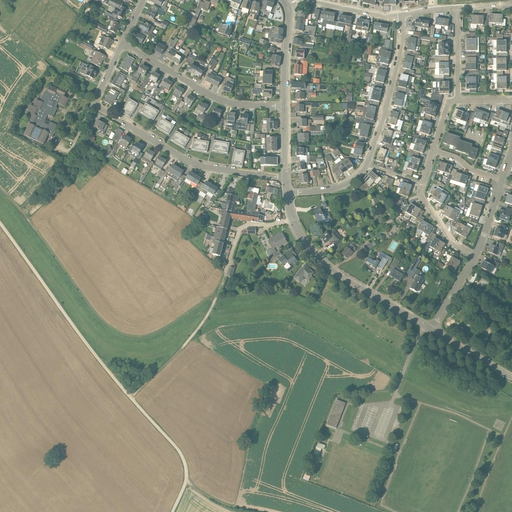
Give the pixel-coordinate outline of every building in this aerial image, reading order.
[(121,7),(123,4),(114,0),(109,0),(108,5),(115,8),(111,17),(116,19),(117,16),(123,18),(125,13),(126,13),(128,10),(121,7)] [(167,3),(161,0),(160,0),(153,0),(152,3),(161,7),(162,5),(162,6),(160,9),(166,12),(168,8),(165,7),(167,3)] [(226,0),(228,0),(227,2),(230,3),(229,6),(237,9),(241,0),(226,0)] [(249,1),(245,0),(244,0),(242,9),(249,11),(251,2),(248,1),(249,1)] [(264,0),(261,12),(259,16),(262,17),(264,12),(265,13),(268,6),(272,8),(275,1),(271,0),(264,0)] [(208,11),(210,3),(205,1),(201,9),(208,11)] [(253,2),(251,11),(250,14),(255,15),(253,20),(252,20),(251,22),(256,24),(257,21),(258,16),(260,8),(258,8),(259,4),(253,2)] [(150,18),(154,20),(157,14),(159,9),(152,6),(150,11),(149,10),(146,16),(149,17),(148,17),(150,18)] [(298,18),(305,19),(308,20),(309,13),(302,12),(299,12),(298,18)] [(325,30),(326,28),(329,13),(323,12),(322,15),(321,20),(321,23),(322,23),(322,27),(321,29),(325,30)] [(329,13),(326,28),(325,32),(327,32),(328,28),(329,28),(330,24),(331,25),(331,22),(334,22),(335,18),(335,14),(329,13)] [(338,25),(344,26),(346,17),(340,15),(339,19),(339,18),(338,25)] [(492,24),(495,24),(496,15),(490,15),(490,17),(487,17),(486,21),(486,28),(489,28),(489,27),(492,28),(492,24)] [(496,15),(495,24),(496,24),(496,27),(502,27),(505,27),(506,20),(502,20),(503,15),(496,15)] [(109,30),(109,31),(115,33),(118,28),(119,28),(120,25),(112,22),(114,19),(110,16),(108,20),(111,21),(107,29),(108,29),(109,30)] [(483,28),(486,28),(486,21),(484,21),(484,17),(477,16),(477,25),(483,25),(483,28)] [(346,17),(344,26),(348,27),(348,28),(349,28),(350,27),(350,26),(351,26),(352,21),(352,18),(346,17)] [(361,31),(362,31),(364,21),(358,19),(357,22),(356,27),(356,30),(361,31)] [(154,24),(165,29),(169,23),(163,21),(162,24),(155,20),(154,24)] [(416,27),(422,28),(423,21),(416,20),(416,23),(413,23),(411,32),(412,32),(413,30),(415,30),(416,27)] [(364,21),(362,31),(368,32),(368,30),(369,25),(370,22),(364,21)] [(428,32),(430,32),(431,26),(429,25),(429,22),(423,21),(422,28),(428,29),(428,32)] [(106,34),(108,29),(107,29),(100,25),(96,23),(96,24),(94,28),(106,34)] [(377,31),(380,32),(382,24),(375,23),(374,26),(373,31),(374,31),(373,32),(376,33),(377,31)] [(140,28),(148,33),(151,26),(146,24),(145,25),(142,24),(140,28)] [(218,33),(229,37),(233,28),(221,24),(218,33)] [(304,25),(297,24),(295,31),(299,31),(298,31),(303,32),(304,25)] [(382,24),(380,32),(379,36),(386,37),(387,35),(389,36),(391,28),(388,27),(389,26),(382,24)] [(316,27),(312,27),(307,26),(306,30),(310,31),(309,36),(315,37),(315,32),(316,27)] [(145,43),(147,39),(151,41),(152,38),(148,36),(140,32),(138,37),(136,36),(134,40),(137,42),(138,43),(138,42),(141,44),(143,41),(145,43)] [(283,36),(271,34),(268,34),(267,38),(270,38),(269,43),(280,44),(280,41),(282,41),(283,36)] [(408,44),(416,45),(420,46),(421,40),(430,41),(430,38),(420,36),(413,35),(412,38),(408,38),(408,44)] [(496,47),(506,47),(506,41),(503,41),(503,35),(500,35),(496,35),(496,38),(490,38),(490,41),(496,40),(496,47)] [(466,46),(476,45),(476,38),(478,38),(478,36),(476,36),(469,36),(469,39),(466,39),(466,46)] [(104,41),(101,46),(108,49),(110,44),(112,44),(113,41),(104,37),(103,40),(104,41)] [(170,47),(173,49),(177,43),(176,43),(179,40),(176,38),(174,41),(173,41),(170,47)] [(313,49),(314,45),(310,45),(303,44),(303,40),(294,39),(293,45),(302,46),(301,47),(305,48),(313,49)] [(384,48),(392,49),(392,41),(390,41),(391,41),(386,40),(384,48)] [(91,51),(93,48),(82,42),(79,47),(85,50),(86,49),(91,51)] [(166,48),(159,44),(155,51),(161,55),(166,48)] [(410,54),(418,56),(418,55),(417,55),(418,52),(415,52),(416,45),(408,44),(407,51),(410,51),(410,54)] [(470,55),(476,55),(479,55),(479,53),(476,53),(476,45),(466,46),(466,52),(469,52),(470,55)] [(301,62),(306,62),(308,62),(308,59),(304,59),(305,48),(301,47),(301,48),(300,48),(300,51),(296,51),(296,52),(295,52),(295,57),(296,57),(296,58),(301,59),(301,62)] [(497,56),(503,56),(503,53),(506,53),(506,47),(496,47),(497,56)] [(178,51),(177,54),(172,62),(178,65),(183,58),(184,55),(187,57),(191,50),(187,48),(183,54),(178,51)] [(379,56),(390,59),(392,49),(384,48),(381,48),(381,50),(380,50),(379,56)] [(434,60),(444,60),(444,56),(449,56),(449,50),(439,50),(439,56),(434,56),(434,60)] [(93,58),(91,63),(99,67),(102,60),(104,61),(105,57),(92,51),(90,56),(93,58)] [(166,58),(172,62),(177,54),(171,51),(166,58)] [(193,63),(198,55),(194,52),(193,55),(191,54),(185,62),(189,65),(191,62),(193,63)] [(404,62),(412,64),(413,58),(421,60),(421,58),(423,58),(423,57),(418,56),(410,54),(409,57),(406,56),(404,62)] [(123,61),(131,66),(135,60),(127,55),(123,61)] [(466,65),(476,64),(476,55),(470,55),(470,58),(466,58),(466,65)] [(211,67),(216,59),(217,57),(217,56),(215,59),(213,57),(208,65),(211,67)] [(272,56),(270,66),(279,67),(281,57),(272,56)] [(379,66),(383,67),(384,64),(388,65),(390,59),(379,56),(376,56),(375,58),(381,59),(379,66)] [(492,59),(497,59),(497,65),(506,65),(506,59),(503,59),(503,56),(497,56),(492,56),(492,59)] [(210,69),(212,71),(218,62),(217,62),(218,60),(216,59),(211,67),(210,69)] [(439,69),(449,69),(449,63),(444,63),(444,60),(434,60),(434,63),(439,63),(439,69)] [(131,66),(123,61),(120,68),(127,72),(131,66)] [(194,75),(202,61),(201,61),(199,64),(200,64),(198,67),(193,64),(188,71),(194,75)] [(202,61),(194,75),(200,78),(207,68),(204,66),(206,63),(202,61)] [(305,76),(305,75),(306,69),(306,62),(301,62),(301,66),(295,66),(294,75),(302,75),(303,75),(303,76),(305,76)] [(405,72),(413,74),(414,74),(414,71),(410,71),(412,64),(404,62),(403,69),(406,69),(405,72)] [(470,74),(476,74),(481,74),(481,72),(478,72),(476,72),(476,64),(466,65),(466,71),(470,71),(470,74)] [(81,70),(79,73),(93,80),(96,73),(92,71),(94,68),(87,65),(85,68),(87,69),(86,72),(81,70)] [(497,74),(503,74),(503,71),(507,71),(506,65),(497,65),(497,71),(492,71),(492,74),(497,74)] [(142,66),(138,73),(144,77),(148,69),(142,66)] [(377,76),(385,78),(387,71),(382,70),(383,67),(379,66),(376,66),(376,67),(379,68),(378,69),(377,76)] [(437,79),(444,79),(444,75),(449,75),(449,69),(439,69),(439,75),(434,75),(434,79),(437,79)] [(115,78),(123,83),(127,77),(119,72),(115,78)] [(156,90),(157,88),(160,82),(158,80),(160,76),(154,72),(150,79),(148,82),(145,80),(139,91),(142,94),(145,89),(144,89),(147,85),(149,86),(152,81),(155,83),(152,88),(156,90)] [(212,84),(216,75),(217,74),(212,72),(210,74),(206,81),(212,84)] [(400,81),(407,83),(409,77),(410,77),(412,77),(413,74),(405,72),(405,75),(401,75),(400,81)] [(466,84),(476,84),(476,74),(470,74),(470,78),(466,78),(466,84)] [(497,83),(507,83),(507,77),(503,77),(503,74),(497,74),(497,83)] [(216,75),(212,84),(218,87),(221,80),(222,78),(216,75)] [(371,84),(372,84),(379,86),(379,83),(384,84),(385,78),(377,76),(375,83),(371,82),(371,84)] [(226,77),(225,77),(224,81),(226,83),(226,84),(223,90),(230,93),(234,86),(233,86),(233,84),(230,83),(232,79),(226,77)] [(123,83),(115,78),(112,85),(119,89),(123,83)] [(157,88),(156,90),(153,94),(151,93),(150,95),(152,96),(150,99),(154,100),(157,95),(157,96),(159,92),(160,92),(162,90),(164,91),(165,89),(168,91),(173,84),(166,79),(164,82),(163,82),(159,89),(157,88)] [(439,88),(449,88),(449,82),(444,82),(444,79),(437,79),(437,82),(439,82),(439,88)] [(138,84),(136,83),(131,81),(129,86),(135,89),(138,84)] [(401,91),(408,93),(408,92),(416,94),(416,93),(413,92),(413,90),(409,89),(411,83),(409,83),(407,83),(400,81),(398,87),(402,88),(401,91)] [(507,83),(497,83),(497,92),(503,92),(503,89),(507,89),(507,83)] [(312,90),(309,90),(309,84),(291,84),(291,88),(305,89),(305,93),(312,93),(312,90)] [(369,93),(380,96),(382,90),(378,89),(379,86),(372,84),(371,87),(369,93)] [(476,84),(466,84),(466,90),(470,90),(470,93),(476,93),(476,84)] [(31,105),(27,112),(30,113),(26,120),(30,122),(29,124),(28,124),(23,136),(34,141),(32,144),(41,148),(47,136),(52,138),(55,132),(54,131),(57,126),(50,123),(48,126),(44,124),(48,115),(52,118),(53,117),(57,108),(56,108),(57,104),(64,107),(68,99),(63,97),(66,91),(59,87),(57,90),(50,86),(46,93),(45,92),(43,97),(42,97),(40,102),(36,100),(33,106),(31,105)] [(178,107),(182,102),(183,100),(182,100),(183,99),(180,98),(184,91),(178,87),(173,96),(179,99),(175,105),(178,107)] [(436,102),(437,99),(439,95),(449,94),(449,88),(439,88),(435,88),(435,93),(433,93),(431,97),(430,100),(436,102)] [(107,95),(115,100),(119,93),(111,89),(107,95)] [(255,89),(252,89),(252,95),(259,95),(259,93),(264,94),(264,97),(272,98),(272,91),(265,90),(265,89),(261,89),(255,89)] [(370,103),(374,104),(375,101),(379,102),(380,96),(369,93),(360,91),(360,94),(368,96),(371,97),(371,100),(370,103)] [(396,99),(403,101),(406,102),(408,96),(408,93),(401,91),(400,94),(397,93),(396,99)] [(115,100),(107,95),(104,101),(111,106),(115,100)] [(182,102),(178,107),(181,109),(183,106),(189,109),(195,99),(189,95),(185,103),(182,102)] [(125,105),(134,111),(138,104),(129,99),(125,105)] [(397,110),(402,111),(403,108),(402,107),(403,101),(396,99),(394,106),(397,107),(397,110)] [(427,109),(437,112),(439,106),(435,105),(436,102),(430,100),(427,99),(426,102),(427,102),(425,108),(427,109)] [(196,109),(193,113),(198,116),(196,119),(202,122),(206,116),(203,115),(203,113),(208,106),(205,105),(204,105),(201,103),(197,109),(196,109)] [(296,113),(307,113),(307,108),(312,108),(318,108),(318,103),(312,103),(304,103),(304,106),(296,106),(296,113)] [(363,112),(374,114),(376,108),(373,107),(374,104),(370,103),(365,103),(364,108),(356,106),(356,110),(360,111),(363,112)] [(141,112),(148,116),(153,108),(146,104),(141,112)] [(134,111),(125,105),(121,112),(130,117),(134,111)] [(153,108),(148,116),(154,120),(159,111),(153,108)] [(215,109),(212,116),(219,119),(222,111),(215,109)] [(424,118),(430,120),(431,117),(435,118),(437,112),(427,109),(424,118)] [(391,118),(397,120),(400,121),(402,115),(407,116),(408,113),(405,112),(402,111),(397,110),(396,113),(393,112),(391,118)] [(455,119),(461,121),(464,113),(457,110),(456,115),(453,114),(451,120),(454,121),(455,119)] [(474,119),(481,121),(484,112),(477,110),(476,115),(473,113),(471,120),(474,121),(474,119)] [(494,118),(500,120),(503,112),(497,110),(496,114),(493,113),(491,119),(494,120),(494,118)] [(362,117),(361,117),(360,121),(369,123),(370,120),(373,120),(374,114),(363,112),(362,117)] [(488,118),(491,119),(493,113),(490,112),(490,115),(484,112),(481,121),(487,123),(488,118)] [(503,112),(500,120),(507,122),(506,125),(508,126),(511,118),(508,117),(509,114),(503,112)] [(224,123),(232,124),(231,131),(237,131),(237,125),(234,124),(234,122),(235,114),(228,113),(228,118),(224,118),(224,123)] [(464,113),(461,121),(466,123),(465,128),(467,129),(471,119),(471,120),(473,113),(470,113),(470,115),(464,113)] [(251,132),(251,126),(247,126),(248,116),(242,115),(240,127),(247,127),(246,132),(251,132)] [(156,126),(162,130),(168,122),(161,118),(156,126)] [(391,128),(397,130),(398,127),(396,126),(397,120),(391,118),(389,124),(392,125),(391,128)] [(421,127),(431,130),(433,124),(429,123),(430,120),(424,118),(421,127)] [(267,119),(267,123),(267,133),(272,132),(272,130),(277,130),(276,126),(277,126),(277,122),(272,122),(272,119),(267,119)] [(358,130),(368,132),(370,126),(369,126),(369,123),(360,121),(356,120),(355,123),(359,124),(358,130)] [(94,128),(99,130),(97,132),(103,135),(107,128),(104,127),(105,124),(98,121),(94,128)] [(168,122),(162,130),(169,135),(174,126),(168,122)] [(418,136),(424,138),(425,135),(429,136),(431,130),(421,127),(418,136)] [(181,133),(188,136),(190,131),(183,128),(181,133)] [(385,137),(391,139),(393,133),(400,135),(400,134),(402,135),(403,134),(404,134),(405,133),(397,130),(391,128),(390,131),(387,130),(385,137)] [(359,140),(363,141),(364,138),(367,138),(368,132),(358,130),(358,131),(361,131),(360,137),(359,140)] [(171,140),(178,144),(183,135),(176,131),(171,140)] [(112,139),(118,142),(121,136),(116,132),(112,139)] [(443,144),(450,146),(453,135),(446,133),(443,144)] [(265,145),(267,145),(267,139),(265,138),(265,135),(256,134),(256,137),(257,137),(257,138),(265,138),(265,145)] [(493,143),(503,146),(505,140),(502,139),(502,136),(496,134),(493,143)] [(183,135),(178,144),(185,148),(190,139),(183,135)] [(415,145),(425,148),(427,142),(423,141),(424,138),(418,136),(415,135),(413,138),(417,139),(415,145)] [(450,146),(456,148),(460,137),(453,135),(450,146)] [(125,136),(120,144),(127,149),(131,141),(128,139),(128,138),(125,136)] [(385,147),(394,150),(398,151),(400,152),(403,144),(401,143),(399,148),(395,147),(389,145),(391,139),(385,137),(383,143),(386,144),(385,147)] [(455,151),(462,153),(465,142),(459,140),(460,138),(460,137),(456,148),(455,151)] [(192,149),(199,151),(201,141),(194,139),(192,149)] [(212,150),(220,152),(222,142),(214,140),(212,150)] [(355,149),(362,150),(364,144),(363,144),(363,141),(359,140),(358,143),(356,142),(355,149)] [(201,141),(199,151),(207,152),(209,142),(201,141)] [(222,142),(220,152),(228,153),(229,143),(222,142)] [(462,153),(469,155),(472,145),(465,142),(462,153)] [(110,154),(113,155),(120,145),(117,143),(110,154)] [(137,143),(132,152),(138,156),(141,150),(140,150),(142,146),(137,143)] [(490,151),(497,153),(498,151),(501,152),(503,146),(493,143),(490,151)] [(265,151),(268,151),(267,145),(265,145),(265,151),(254,151),(252,151),(252,154),(265,154),(265,151)] [(409,153),(418,156),(419,153),(423,154),(425,148),(415,145),(413,151),(410,149),(409,153)] [(472,145),(469,155),(468,158),(475,160),(478,150),(472,148),(473,145),(472,145)] [(378,155),(385,157),(387,151),(393,153),(393,152),(394,150),(385,147),(384,150),(381,149),(378,155)] [(338,156),(341,154),(337,149),(336,148),(333,150),(334,151),(338,156)] [(234,157),(244,159),(245,151),(235,149),(234,157)] [(304,149),(297,149),(297,157),(307,157),(306,149),(304,149)] [(362,150),(355,149),(353,155),(354,155),(353,158),(357,159),(358,156),(361,157),(362,150)] [(143,157),(142,160),(149,164),(145,171),(146,171),(143,176),(145,177),(152,166),(154,163),(151,161),(155,154),(149,150),(144,157),(143,157)] [(488,160),(497,163),(499,157),(496,156),(497,153),(490,151),(488,160)] [(409,163),(419,166),(421,160),(417,159),(418,156),(409,153),(407,156),(411,157),(409,163)] [(385,157),(378,155),(376,161),(381,163),(379,167),(383,169),(385,164),(383,164),(385,157)] [(130,168),(133,169),(140,159),(136,157),(130,168)] [(155,166),(161,170),(166,161),(160,157),(155,166)] [(244,159),(234,157),(232,165),(242,167),(244,159)] [(298,164),(299,171),(305,170),(308,170),(307,166),(310,166),(309,163),(316,163),(316,159),(307,160),(307,163),(304,163),(298,164)] [(341,161),(348,170),(353,166),(348,160),(347,159),(345,160),(344,159),(341,161)] [(497,163),(488,160),(486,166),(484,165),(483,168),(489,170),(490,167),(495,169),(497,163)] [(343,174),(348,170),(341,161),(336,165),(343,174)] [(437,171),(443,173),(446,164),(440,162),(439,167),(436,166),(434,172),(437,173),(437,171)] [(419,166),(409,163),(406,172),(403,171),(402,174),(411,177),(413,171),(417,172),(419,166)] [(450,180),(451,180),(455,170),(452,169),(452,166),(446,164),(443,173),(442,176),(448,178),(448,179),(450,180)] [(168,173),(168,172),(174,175),(178,168),(173,165),(171,168),(168,167),(165,171),(168,173)] [(337,178),(343,174),(336,165),(331,168),(333,171),(332,171),(337,178)] [(178,168),(174,175),(179,179),(184,172),(178,168)] [(307,175),(299,176),(301,184),(308,183),(308,178),(311,177),(311,178),(316,177),(315,177),(319,176),(318,170),(306,172),(307,175)] [(451,180),(460,183),(463,175),(456,173),(457,171),(455,170),(451,180)] [(367,176),(374,182),(379,178),(371,171),(367,176)] [(186,179),(192,182),(196,175),(190,172),(186,179)] [(196,175),(192,182),(197,186),(201,179),(196,175)] [(463,175),(460,183),(466,185),(465,187),(468,188),(470,182),(467,181),(468,177),(463,175)] [(374,182),(367,176),(363,180),(365,182),(362,185),(359,185),(360,192),(363,191),(363,190),(368,190),(374,182)] [(401,189),(410,192),(412,186),(408,185),(409,182),(404,180),(401,189)] [(174,193),(176,195),(184,182),(182,181),(176,190),(174,193)] [(206,195),(208,192),(212,185),(207,182),(202,190),(199,188),(196,193),(199,194),(201,192),(206,195)] [(477,192),(487,195),(488,189),(485,188),(486,185),(478,183),(477,185),(479,186),(477,192)] [(212,185),(208,192),(213,195),(210,201),(213,203),(219,194),(216,192),(218,189),(212,185)] [(431,198),(437,202),(442,193),(433,188),(430,194),(433,195),(431,198)] [(226,204),(233,205),(234,202),(237,203),(239,197),(235,196),(236,191),(229,189),(226,204)] [(410,192),(401,189),(399,195),(408,198),(410,192)] [(250,212),(249,221),(252,222),(251,222),(253,222),(258,223),(259,223),(262,223),(263,216),(259,215),(259,213),(255,212),(256,204),(258,194),(248,192),(246,199),(248,199),(247,203),(252,204),(251,210),(250,212)] [(474,200),(480,202),(481,200),(484,201),(487,195),(477,192),(474,200)] [(442,211),(446,205),(443,204),(447,196),(442,193),(437,202),(442,205),(439,209),(442,211)] [(376,208),(382,205),(380,198),(373,200),(376,208)] [(471,209),(481,212),(483,206),(479,205),(480,202),(474,200),(471,209)] [(319,223),(326,220),(321,211),(327,208),(325,203),(316,208),(318,211),(314,213),(319,223)] [(406,213),(411,216),(416,207),(411,204),(406,213)] [(443,215),(449,219),(454,210),(446,205),(442,211),(445,212),(443,215)] [(418,222),(422,217),(419,215),(421,210),(416,207),(411,216),(416,219),(415,220),(418,222)] [(222,215),(219,227),(227,229),(230,218),(232,211),(225,210),(221,209),(220,214),(222,215)] [(468,218),(472,219),(478,221),(481,212),(471,209),(468,218)] [(511,210),(506,209),(505,213),(502,212),(500,219),(508,222),(510,217),(511,217),(511,210)] [(454,228),(458,222),(457,222),(460,217),(462,215),(459,213),(454,210),(449,219),(454,222),(451,226),(454,228)] [(241,220),(249,221),(250,212),(247,211),(247,213),(234,211),(232,211),(230,218),(240,220),(240,221),(241,221),(241,220)] [(423,233),(428,224),(423,221),(424,218),(422,217),(418,222),(421,224),(418,230),(423,233)] [(455,232),(461,236),(466,227),(458,222),(454,228),(457,229),(455,232)] [(430,239),(434,234),(431,232),(433,227),(428,224),(423,233),(422,234),(430,239)] [(466,227),(461,236),(466,239),(473,227),(468,224),(466,227)] [(494,236),(502,239),(506,240),(508,236),(507,236),(510,228),(501,225),(500,230),(496,229),(494,236)] [(215,234),(218,234),(225,236),(227,229),(219,227),(217,227),(215,234)] [(325,241),(326,243),(329,241),(331,239),(333,237),(336,240),(333,243),(337,247),(343,241),(334,231),(329,235),(326,233),(321,239),(324,242),(325,241)] [(221,254),(223,246),(224,244),(225,237),(225,236),(218,234),(213,255),(220,257),(221,254)] [(281,234),(269,240),(273,249),(276,247),(277,248),(287,243),(285,238),(284,239),(281,234)] [(430,247),(435,250),(440,241),(435,238),(437,235),(434,234),(430,239),(433,241),(430,247)] [(415,244),(417,240),(409,235),(406,239),(415,244)] [(440,241),(435,250),(434,252),(439,256),(438,257),(441,259),(442,256),(446,251),(443,249),(446,244),(440,241)] [(488,252),(496,256),(500,257),(501,253),(504,245),(498,243),(496,248),(491,245),(488,252)] [(351,244),(348,248),(342,254),(347,259),(353,253),(355,250),(356,249),(352,245),(351,244)] [(365,253),(367,251),(366,250),(368,249),(365,246),(359,252),(362,255),(365,253)] [(292,250),(278,260),(283,266),(287,263),(291,267),(287,270),(289,273),(293,269),(291,267),(295,264),(296,264),(295,263),(297,262),(294,257),(293,258),(291,255),(294,253),(292,250)] [(272,256),(269,258),(273,263),(278,259),(278,258),(282,255),(279,251),(277,252),(272,256)] [(449,262),(457,268),(461,262),(456,260),(458,257),(452,253),(450,256),(452,257),(450,260),(449,260),(447,262),(449,262)] [(375,262),(368,258),(366,261),(365,263),(366,262),(373,266),(372,267),(375,269),(377,267),(383,270),(388,261),(384,258),(381,263),(377,260),(376,261),(375,261),(375,262)] [(400,262),(396,259),(389,270),(392,272),(390,276),(400,282),(405,272),(397,267),(400,262)] [(484,261),(480,268),(491,274),(494,267),(497,269),(499,264),(490,259),(487,263),(484,261)] [(457,268),(449,262),(445,268),(454,273),(457,268)] [(304,265),(294,278),(300,283),(305,277),(308,281),(314,274),(304,265)] [(420,271),(417,269),(411,279),(415,281),(411,289),(417,292),(424,280),(418,276),(420,271)] [(474,272),(469,280),(474,283),(479,275),(474,272)] [(327,425),(336,429),(346,403),(337,400),(327,425)] [(318,458),(322,449),(324,450),(326,446),(318,443),(313,456),(318,458)]
